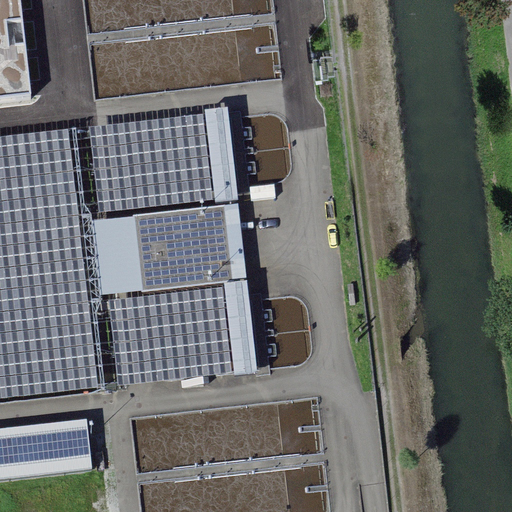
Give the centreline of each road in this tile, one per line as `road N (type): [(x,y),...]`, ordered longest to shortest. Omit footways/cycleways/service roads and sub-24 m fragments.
road 1 (track): [(398,511),(340,0)]
road 2 (unknown): [(0,419),(287,384)]
